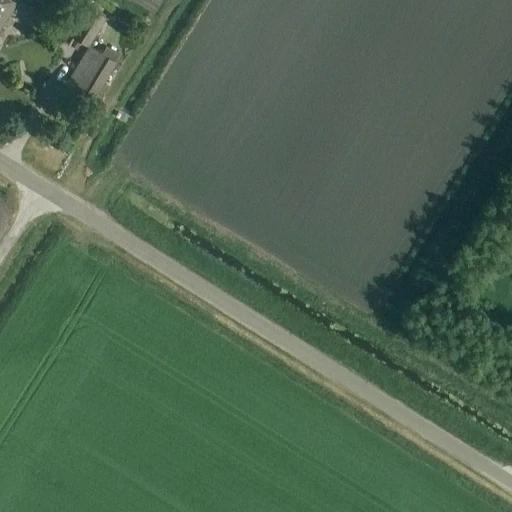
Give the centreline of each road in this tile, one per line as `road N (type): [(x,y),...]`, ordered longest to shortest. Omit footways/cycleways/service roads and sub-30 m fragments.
road 1 (unclassified): [(511,485),(0,164)]
road 2 (track): [(47,194),(170,0)]
